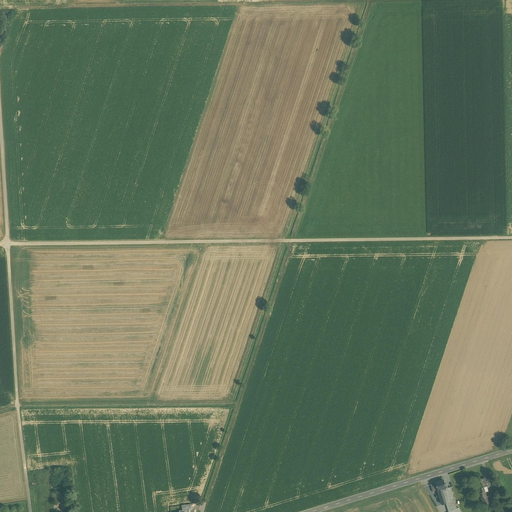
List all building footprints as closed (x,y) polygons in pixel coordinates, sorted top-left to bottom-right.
[(485,478),(477,481),(480,489),(485,488),(487,487),(487,484),(486,482),(485,478)] [(444,481),(436,483),(438,491),(442,490),(445,489),(448,489),(448,488),(447,485),(445,485),(444,481)] [(447,497),(446,497),(448,503),(448,504),(454,502),(452,495),(451,496),(447,497)] [(487,497),(481,499),(485,507),(492,503),(489,497),(487,497)] [(454,502),(448,504),(448,503),(447,504),(446,504),(449,511),(451,511),(457,509),(454,502)]
